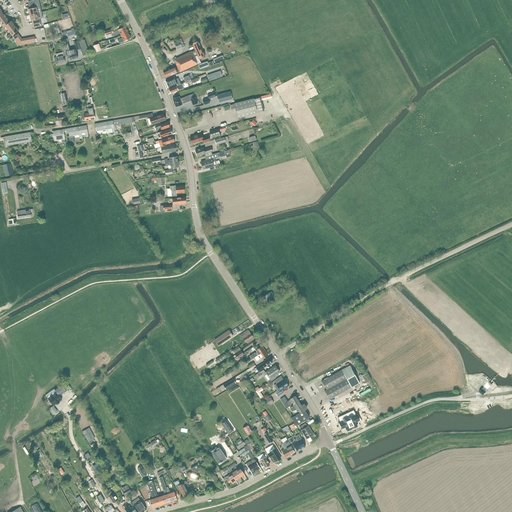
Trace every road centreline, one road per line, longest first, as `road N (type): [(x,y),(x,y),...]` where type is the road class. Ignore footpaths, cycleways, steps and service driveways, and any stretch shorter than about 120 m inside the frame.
road 1 (secondary): [(278,354),(200,233),(184,144),(120,0)]
road 2 (unclassified): [(278,354),(387,284),(511,224)]
road 3 (track): [(511,432),(438,438),(282,511)]
road 4 (unclassified): [(156,511),(232,491),(328,441)]
